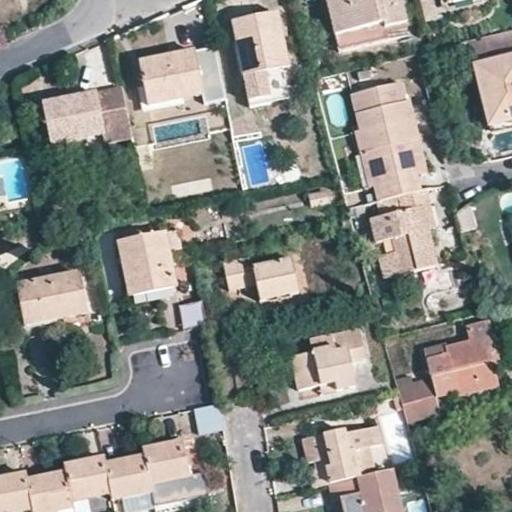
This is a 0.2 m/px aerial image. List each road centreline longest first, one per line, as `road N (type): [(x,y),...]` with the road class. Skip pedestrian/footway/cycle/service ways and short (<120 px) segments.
road 1 (residential): [(169,376),(159,396),(0,429)]
road 2 (residential): [(0,61),(91,17),(102,1)]
